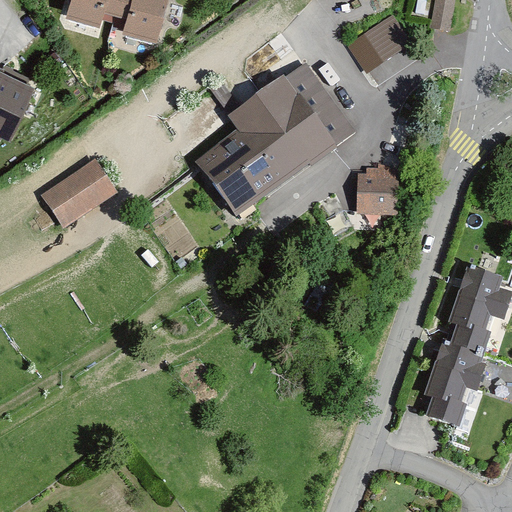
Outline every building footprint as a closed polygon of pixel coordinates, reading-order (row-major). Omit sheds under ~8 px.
[(144,38),(154,0),(62,0),(58,15),(90,24),(95,8),(116,13),(111,29),(144,38)] [(434,0),(428,29),(450,34),(457,0),(434,0)] [(351,37),(368,83),(414,66),(397,20),(351,37)] [(230,218),(352,131),(300,59),(220,117),(231,132),(189,162),(230,218)] [(0,136),(0,137),(23,83),(6,76),(0,73),(0,136)] [(59,232),(114,195),(90,160),(35,197),(59,232)] [(403,172),(362,169),(359,215),(400,218),(403,172)] [(500,277),(464,263),(442,321),(477,335),(484,316),(504,323),(511,304),(493,297),(500,277)] [(477,335),(442,321),(413,398),(420,401),(413,419),(447,432),(455,410),(448,407),(456,386),(477,394),(487,369),(472,364),(482,336),(477,335)]
